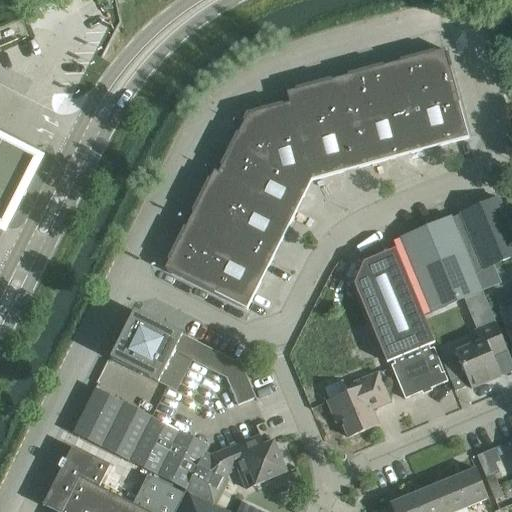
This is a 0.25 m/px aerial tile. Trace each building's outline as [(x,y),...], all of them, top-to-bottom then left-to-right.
[(218,174),(214,171),(165,269),(247,311),(312,181),(468,139),(444,50),(286,93),(289,104),(248,115),(247,116),(218,174)] [(0,131),(0,228),(5,230),(44,153),(0,131)] [(453,221),(475,273),(511,257),(511,232),(498,199),(461,214),(462,217),(453,221)] [(475,273),(453,221),(452,217),(400,239),(430,313),(482,292),(475,273)] [(435,344),(396,249),(363,263),(354,285),(386,363),(393,361),(395,365),(391,366),(405,400),(448,382),(432,345),(435,344)] [(511,301),(498,306),(511,341),(511,301)] [(158,383),(182,336),(134,311),(110,359),(158,383)] [(507,351),(495,323),(474,332),(479,343),(456,353),(471,390),(501,377),(492,357),(507,351)] [(346,387),(349,393),(327,402),(335,423),(341,421),(348,438),(378,426),(372,411),(390,403),(378,374),(346,387)] [(450,381),(455,392),(465,388),(461,377),(450,381)] [(95,389),(73,434),(186,491),(205,454),(209,447),(95,389)] [(287,473),(278,452),(273,442),(264,446),(260,436),(210,457),(205,454),(186,491),(205,501),(218,475),(236,467),(246,490),(287,473)] [(147,511),(99,488),(110,466),(73,448),(43,506),(54,511),(147,511)] [(475,470),(454,479),(466,508),(488,500),(475,470)] [(490,489),(498,486),(493,474),(485,478),(490,489)] [(454,479),(433,487),(443,511),(457,511),(466,508),(454,479)] [(498,486),(490,489),(495,501),(503,497),(498,486)] [(418,511),(443,511),(433,487),(412,496),(418,511)] [(225,511),(205,502),(205,501),(186,491),(186,492),(189,494),(179,511),(225,511)] [(391,507),(379,511),(418,511),(412,496),(390,505),(391,507)]
